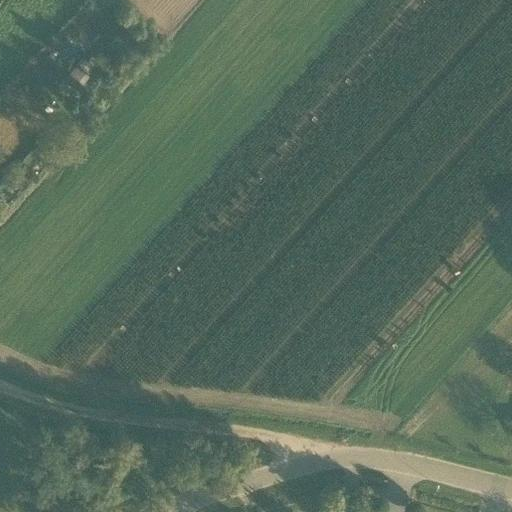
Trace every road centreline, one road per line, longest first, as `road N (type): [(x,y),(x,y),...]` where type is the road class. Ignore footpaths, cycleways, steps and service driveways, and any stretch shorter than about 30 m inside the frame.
road 1 (unclassified): [(511,490),(356,456),(315,461),(158,511)]
road 2 (track): [(315,461),(310,452),(239,434),(39,403),(0,385)]
